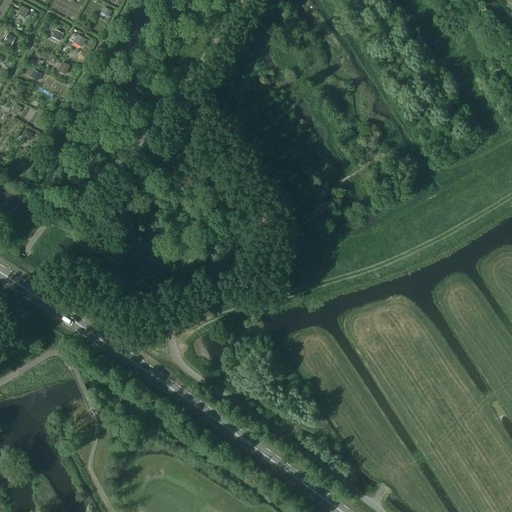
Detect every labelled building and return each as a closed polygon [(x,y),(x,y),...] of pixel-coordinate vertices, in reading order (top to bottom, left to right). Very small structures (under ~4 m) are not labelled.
[(18,14),(25,18),(29,11),(22,6),(18,14)] [(109,19),(112,11),(104,7),(100,14),(109,19)] [(60,41),(63,34),(56,30),(52,37),(60,41)] [(15,38),(8,34),(4,42),(11,45),(15,38)] [(82,47),(86,39),(77,35),(74,42),(82,47)] [(62,64),(58,72),(66,76),(70,68),(62,64)] [(38,81),(42,74),(34,70),(31,77),(38,81)] [(16,88),(13,94),(21,99),(24,92),(16,88)] [(12,110),(18,113),(21,107),(16,104),(12,110)] [(33,133),(26,130),(22,137),(29,141),(33,133)]
